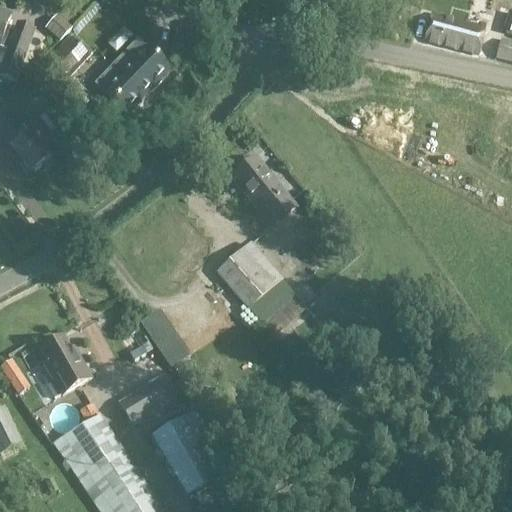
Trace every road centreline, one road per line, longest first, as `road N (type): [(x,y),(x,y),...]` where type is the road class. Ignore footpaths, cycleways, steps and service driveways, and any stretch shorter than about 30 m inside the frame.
road 1 (tertiary): [(0,286),(150,182),(284,36)]
road 2 (unclassified): [(511,79),(284,36)]
road 3 (unclassified): [(284,36),(236,32),(137,0)]
